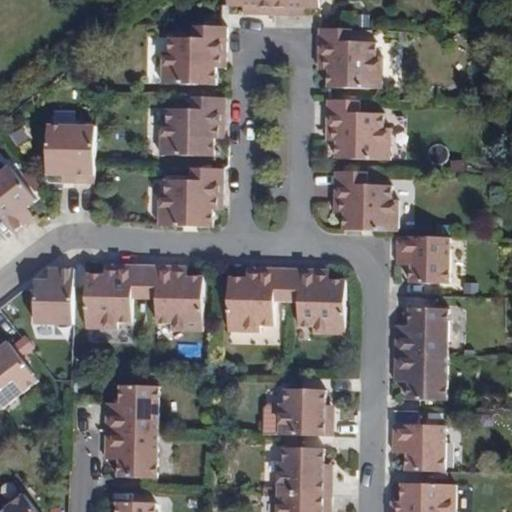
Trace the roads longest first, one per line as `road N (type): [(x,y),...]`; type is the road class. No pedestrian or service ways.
road 1 (residential): [(293,247),(296,43),(239,43),(233,244)]
road 2 (residential): [(363,511),(368,271),(356,254),(293,247)]
road 3 (residential): [(233,244),(59,240),(0,282)]
